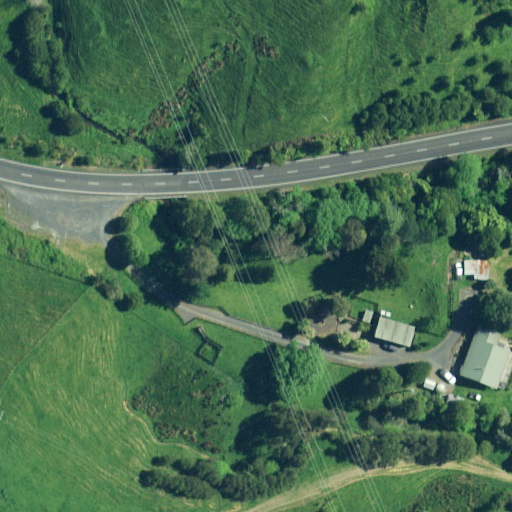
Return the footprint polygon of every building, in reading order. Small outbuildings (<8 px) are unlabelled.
[(490,252),(462,251),(461,274),(472,274),(471,280),(488,281),(490,252)] [(511,285),(511,270),(502,270),(502,287),(511,287),(511,285)] [(414,327),(378,317),(373,336),(408,347),(414,327)] [(499,335),(477,326),(457,375),(460,376),(456,385),(471,391),(475,382),(493,389),(508,352),(494,346),(499,335)] [(425,377),(420,387),(430,392),(435,382),(425,377)]
